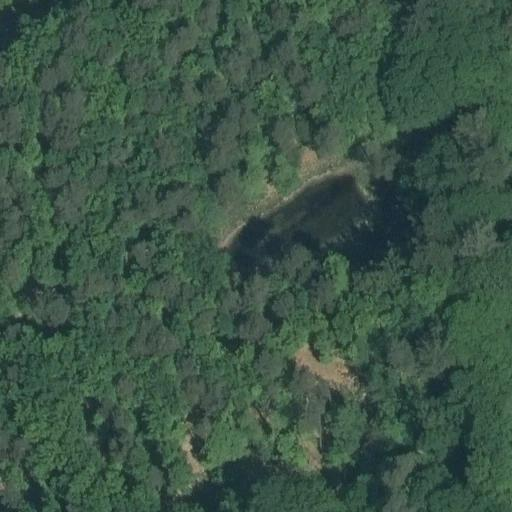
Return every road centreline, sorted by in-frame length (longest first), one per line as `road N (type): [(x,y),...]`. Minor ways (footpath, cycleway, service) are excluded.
road 1 (unknown): [(403,0),(427,278),(445,374)]
road 2 (track): [(482,364),(438,0)]
road 3 (track): [(488,511),(482,364)]
